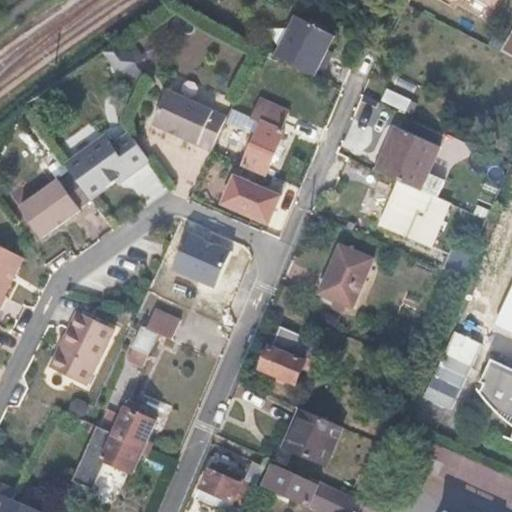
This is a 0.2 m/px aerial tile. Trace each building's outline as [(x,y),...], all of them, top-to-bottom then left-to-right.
[(0,0),(0,18),(27,0),(0,0)] [(319,82),(327,68),(334,55),(329,52),(336,38),(298,18),(276,59),(319,82)] [(511,33),(502,53),(511,57),(511,33)] [(122,41),(106,52),(120,73),(137,62),(122,41)] [(388,91),(383,102),(406,113),(411,102),(388,91)] [(227,120),(169,93),(154,126),(181,139),(212,153),(227,120)] [(284,137),(262,128),(245,168),(256,172),(266,176),(284,137)] [(441,150),(400,132),(391,153),(382,174),(402,183),(423,193),(441,150)] [(107,137),(67,165),(74,175),(92,201),(111,187),(123,178),(125,181),(152,162),(132,134),(114,146),(107,137)] [(61,184),(59,181),(20,209),(42,239),(63,224),(81,212),(79,209),(92,201),(74,175),(61,184)] [(423,193),(402,183),(392,206),(382,229),(432,250),(445,218),(420,208),(425,193),(423,193)] [(451,205),(425,193),(420,208),(445,218),(451,205)] [(24,259),(0,246),(0,311),(1,312),(8,298),(6,297),(14,280),(24,259)] [(374,262),(340,248),(330,272),(320,296),(353,310),(374,262)] [(471,256),(452,248),(444,269),(462,277),(471,256)] [(147,330),(142,328),(129,358),(144,365),(158,335),(171,341),(180,322),(156,311),(147,330)] [(86,389),(107,347),(115,332),(79,314),(66,340),(50,371),(86,389)] [(441,326),(431,322),(425,337),(435,341),(441,326)] [(272,351),(269,349),(261,370),(297,386),(303,371),(326,381),(331,368),(314,361),(321,345),(282,329),(277,340),(272,351)] [(489,405),(499,416),(508,425),(511,427),(511,371),(491,361),(480,385),(484,387),(481,395),(489,405)] [(129,403),(127,403),(113,435),(114,435),(144,448),(155,422),(139,415),(142,409),(129,403)] [(335,426),(298,410),(291,428),(284,446),(320,461),(335,426)] [(162,456),(157,454),(152,452),(144,448),(114,435),(103,459),(89,490),(109,499),(123,470),(150,483),(162,456)] [(511,476),(429,439),(418,463),(511,506),(511,476)] [(213,472),(210,471),(206,480),(202,490),(247,509),(255,491),(242,486),(245,479),(215,467),(213,472)] [(273,477),(269,486),(316,506),(324,487),(277,468),(273,477)] [(0,511),(40,511),(0,495),(0,511)] [(366,499),(365,501),(360,511),(389,511),(391,510),(366,499)]
